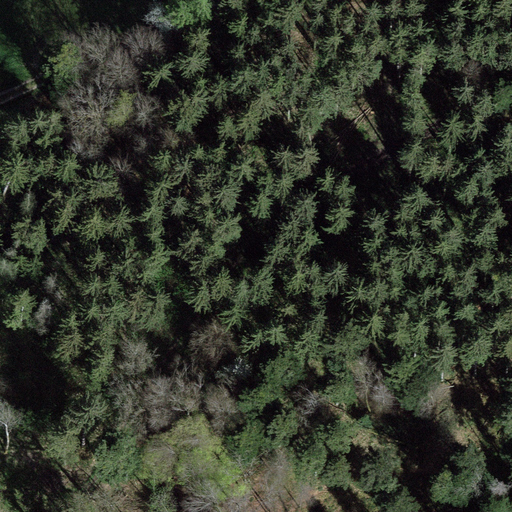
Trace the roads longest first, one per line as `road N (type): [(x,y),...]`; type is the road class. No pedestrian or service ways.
road 1 (track): [(48,511),(276,227),(448,116),(511,90)]
road 2 (track): [(227,0),(0,103)]
